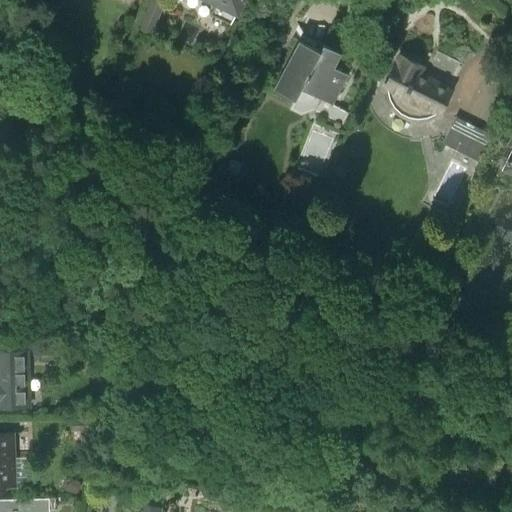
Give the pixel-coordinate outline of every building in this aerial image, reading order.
[(243,0),(147,0),(136,28),(152,34),(165,0),(210,0),(215,2),(210,13),(230,23),(236,12),(237,13),(243,0)] [(255,35),(246,31),(234,53),(244,58),(255,35)] [(318,50),(298,39),(272,89),(293,99),(299,88),(331,104),(347,74),(332,66),(339,53),(321,44),(318,50)] [(421,67),(399,56),(384,88),(438,114),(450,89),(418,74),(421,67)] [(490,133),(455,116),(442,143),(477,160),(490,133)] [(511,134),(507,145),(511,147),(502,167),(511,171),(511,134)] [(231,159),(227,170),(238,175),(242,163),(231,159)] [(68,341),(36,338),(35,353),(61,356),(67,356),(68,341)] [(26,376),(25,349),(0,350),(0,406),(25,406),(24,376),(26,376)] [(95,430),(95,417),(70,418),(70,431),(95,430)] [(12,457),(11,433),(0,433),(0,485),(13,485),(13,480),(27,480),(27,456),(12,457)] [(48,511),(48,494),(33,495),(2,495),(3,507),(0,508),(0,511),(48,511)] [(310,511),(312,502),(267,495),(264,511),(266,511),(310,511)]
